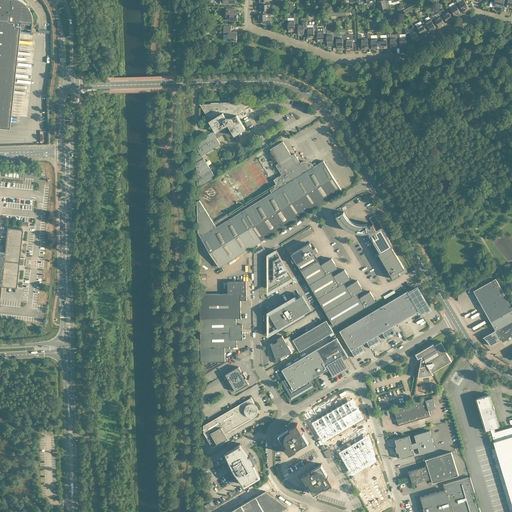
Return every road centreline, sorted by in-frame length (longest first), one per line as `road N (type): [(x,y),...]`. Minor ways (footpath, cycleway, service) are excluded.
road 1 (unclassified): [(287,417),(257,365),(257,255),(372,179)]
road 2 (residential): [(482,14),(406,56),(345,58),(249,27),(249,0)]
road 3 (tertiary): [(372,179),(335,118),(300,91),(267,83),(161,83)]
road 4 (tertiary): [(454,319),(372,179)]
road 5 (secondary): [(72,502),(70,347)]
road 6 (secondary): [(64,353),(72,502)]
road 7 (unclassified): [(337,511),(284,493),(273,481),(269,437),(287,417)]
road 8 (unclassified): [(353,378),(370,406),(400,511)]
road 9 (secondary): [(67,289),(66,152)]
